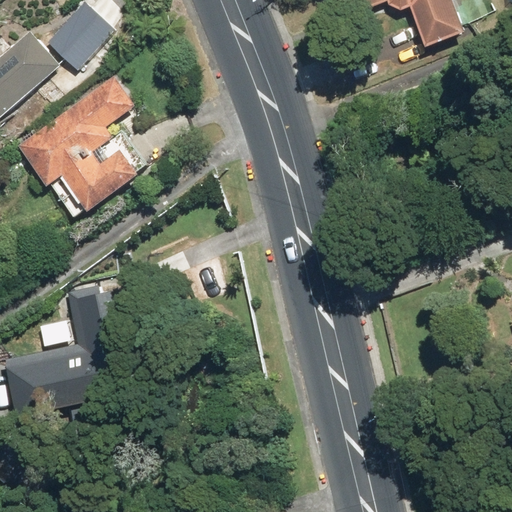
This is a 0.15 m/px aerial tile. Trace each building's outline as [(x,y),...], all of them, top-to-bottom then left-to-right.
[(91,0),(84,0),(54,37),(85,63),(119,22),(91,0)] [(461,0),(365,0),(369,9),(392,0),(395,0),(410,8),(421,4),(435,43),(472,29),(461,0)] [(0,125),(69,64),(37,29),(4,59),(0,54),(0,125)] [(119,75),(25,144),(56,185),(60,182),(87,218),(151,171),(131,144),(119,153),(112,144),(124,135),(117,125),(142,106),(119,75)] [(135,390),(111,283),(72,292),(83,341),(14,357),(27,414),(135,390)]
